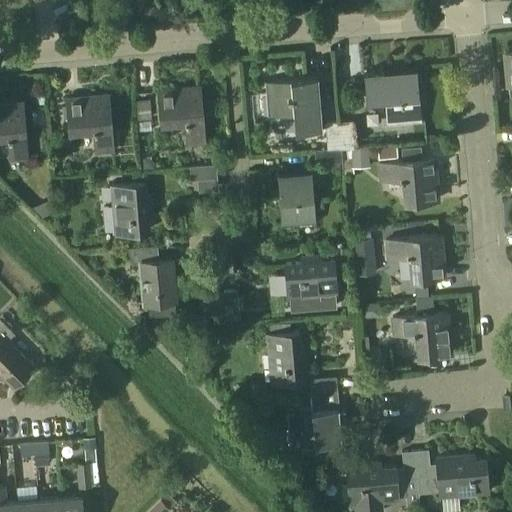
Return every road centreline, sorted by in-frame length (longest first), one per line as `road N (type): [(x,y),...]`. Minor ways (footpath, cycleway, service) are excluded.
road 1 (residential): [(488,273),(470,17)]
road 2 (unclassified): [(244,38),(0,57)]
road 3 (residential): [(377,391),(496,381),(488,273)]
road 4 (unclassified): [(470,17),(244,38)]
road 5 (residential): [(207,225),(235,225),(246,216),(244,38)]
